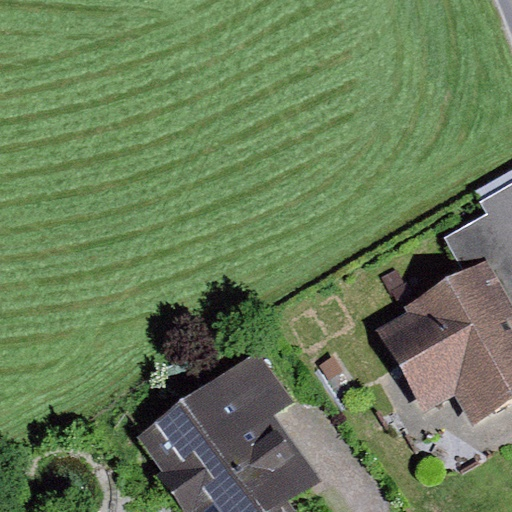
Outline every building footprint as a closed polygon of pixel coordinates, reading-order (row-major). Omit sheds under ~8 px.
[(511,172),(477,193),(482,200),(511,183),(511,172)] [(444,239),(464,274),(488,260),(511,301),(511,184),(476,205),(483,217),(444,239)] [(471,429),(511,405),(511,301),(488,260),(464,274),(404,308),(409,317),(379,334),(424,414),(453,397),(471,429)] [(288,403),(255,358),(140,443),(191,511),(296,511),(291,505),(322,483),(272,415),(288,403)] [(334,359),(320,368),(329,382),(343,374),(334,359)]
